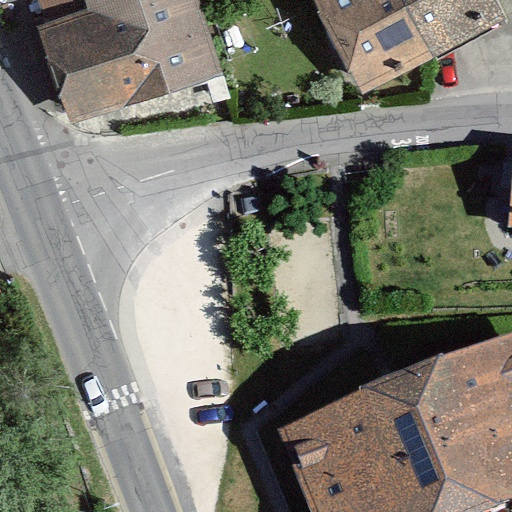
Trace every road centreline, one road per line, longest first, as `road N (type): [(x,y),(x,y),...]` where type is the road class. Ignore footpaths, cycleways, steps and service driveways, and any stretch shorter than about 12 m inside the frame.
road 1 (residential): [(511,119),(305,139),(36,207)]
road 2 (tertiary): [(36,207),(154,511)]
